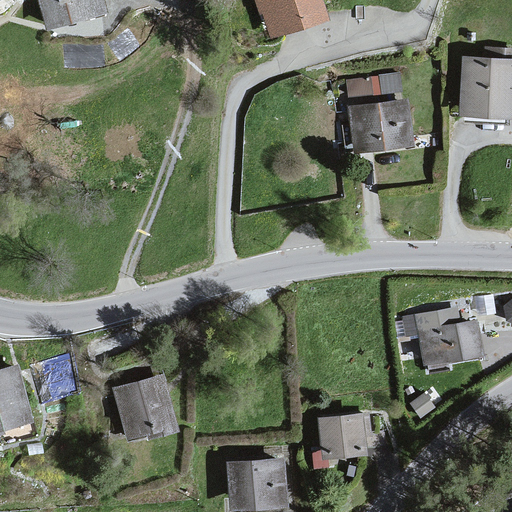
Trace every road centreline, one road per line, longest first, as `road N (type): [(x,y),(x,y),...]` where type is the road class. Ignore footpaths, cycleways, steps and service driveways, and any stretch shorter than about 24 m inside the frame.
road 1 (tertiary): [(511,258),(319,260),(75,318),(0,314)]
road 2 (tertiary): [(382,511),(448,443),(511,394)]
